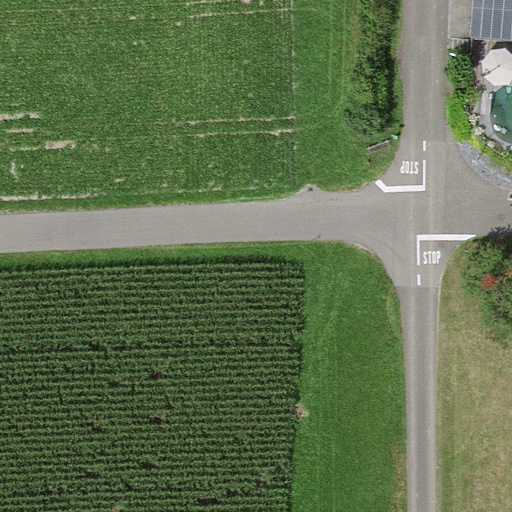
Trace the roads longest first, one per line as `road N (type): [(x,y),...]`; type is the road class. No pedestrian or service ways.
road 1 (residential): [(428,211),(0,233)]
road 2 (unclassified): [(428,211),(423,511)]
road 3 (unclassified): [(434,0),(428,211)]
